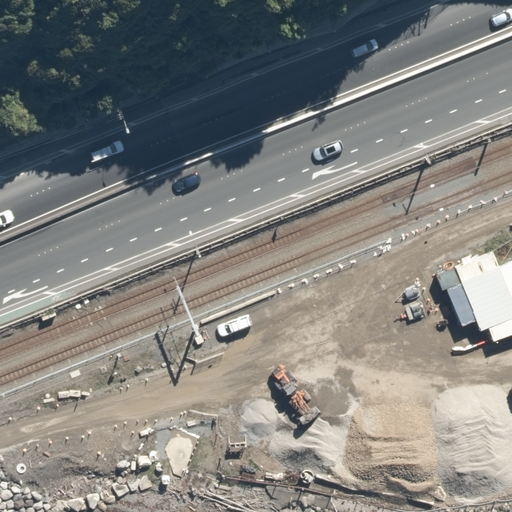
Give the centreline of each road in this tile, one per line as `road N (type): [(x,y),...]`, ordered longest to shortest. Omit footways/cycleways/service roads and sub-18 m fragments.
road 1 (trunk): [(511,62),(0,274)]
road 2 (trunk): [(0,212),(511,2)]
